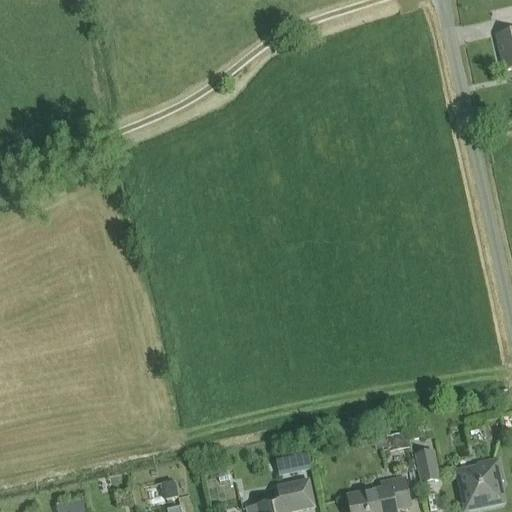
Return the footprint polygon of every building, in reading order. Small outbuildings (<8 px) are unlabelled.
[(511,33),(495,38),(503,73),(511,71),(511,33)] [(421,485),(437,482),(432,454),(416,458),(421,485)] [(312,471),(309,457),(276,464),(279,478),(312,471)] [(497,484),(503,482),(499,461),(477,466),(479,472),(460,477),(467,510),(501,503),(497,484)] [(399,511),(411,510),(404,480),(381,485),(382,492),(347,499),(349,511),(399,511)] [(256,509),(256,511),(304,511),(314,510),(308,483),(277,489),(281,504),(256,509)] [(64,511),(91,511),(90,501),(63,503),(64,511)]
